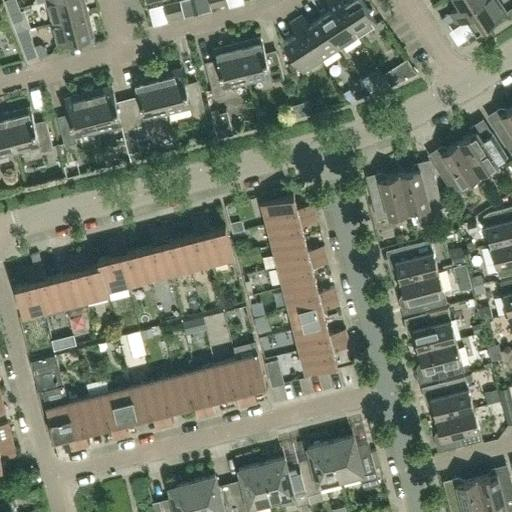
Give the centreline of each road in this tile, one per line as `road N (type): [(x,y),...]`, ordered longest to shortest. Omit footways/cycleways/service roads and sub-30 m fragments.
road 1 (residential): [(49,478),(389,389)]
road 2 (tertiary): [(0,228),(324,143)]
road 3 (residential): [(389,389),(324,143)]
road 4 (residential): [(49,478),(0,286)]
road 5 (residential): [(124,52),(160,33),(282,0)]
road 6 (tertiary): [(324,143),(463,87)]
road 7 (residential): [(0,84),(124,52)]
